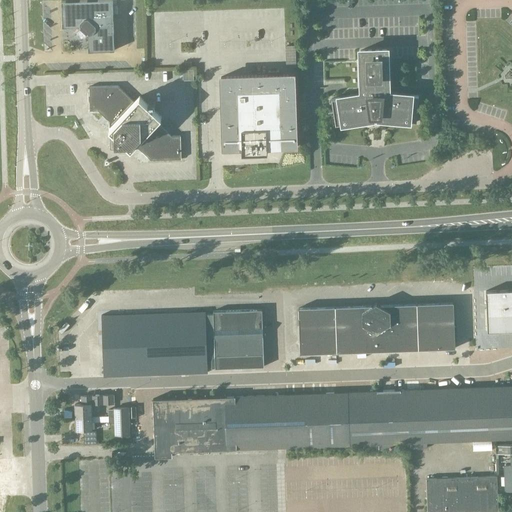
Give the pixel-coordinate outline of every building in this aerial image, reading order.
[(88,51),(114,50),(112,0),(73,0),(61,0),(62,27),(76,26),(82,32),(88,37),(88,51)] [(418,96),(390,93),(389,47),(357,48),(359,94),(331,98),(333,110),(331,110),(331,111),(333,110),(335,125),(372,119),(372,116),(373,116),(373,119),(377,118),(377,115),(379,115),(379,119),(416,122),(417,108),(419,108),(419,107),(417,107),(418,96)] [(293,74),(221,76),(223,149),(238,149),(238,147),(241,147),(241,154),(267,153),(267,146),(281,146),(281,147),(296,147),(293,74)] [(161,117),(153,109),(139,96),(134,101),(119,87),(117,86),(89,86),(89,87),(91,87),(91,109),(99,109),(109,119),(110,128),(109,128),(115,134),(115,139),(111,143),(114,145),(116,148),(120,144),(125,143),(131,149),(131,148),(140,148),(151,158),(180,157),(180,159),(181,159),(180,135),(172,136),(171,136),(156,122),(160,117),(161,117)] [(511,289),(485,291),(487,331),(511,329),(511,289)] [(418,349),(455,348),(454,321),(453,321),(453,302),(417,303),(418,349)] [(382,350),(418,349),(417,303),(380,305),(382,350)] [(382,350),(380,305),(378,304),(374,304),(372,305),(298,308),(299,326),(300,353),(382,350)] [(205,314),(207,356),(211,356),(211,368),(264,366),(262,309),(213,311),(213,314),(205,314)] [(207,356),(205,314),(205,311),(103,315),(106,376),(207,372),(207,356)] [(450,350),(434,351),(434,355),(439,355),(439,363),(450,363),(450,350)] [(406,390),(371,391),(373,443),(373,449),(395,449),(395,443),(396,443),(407,442),(410,442),(410,448),(426,447),(426,441),(420,442),(418,389),(418,381),(406,381),(406,390)] [(511,438),(511,385),(452,388),(453,440),(511,438)] [(420,442),(426,441),(453,440),(452,388),(418,389),(420,442)] [(371,391),(277,394),(279,447),(373,443),(371,391)] [(75,417),(92,416),(91,404),(114,403),(114,394),(80,396),(81,404),(75,404),(75,417)] [(279,447),(277,394),(228,396),(229,449),(279,447)] [(200,397),(170,398),(172,451),(229,449),(228,396),(200,397)] [(172,456),(172,451),(170,398),(153,399),(155,457),(172,456)] [(92,416),(75,417),(76,430),(92,430),(92,422),(109,421),(109,423),(114,423),(115,435),(129,434),(128,407),(115,408),(115,416),(108,416),(92,416)] [(84,443),(96,443),(95,430),(83,431),(84,443)] [(511,452),(511,443),(499,444),(499,452),(511,452)] [(494,463),(494,446),(468,445),(468,450),(488,450),(488,463),(494,463)] [(511,456),(510,456),(511,465),(503,466),(504,491),(511,491),(511,456)] [(485,511),(498,511),(498,508),(497,475),(426,478),(427,511),(485,511)]
